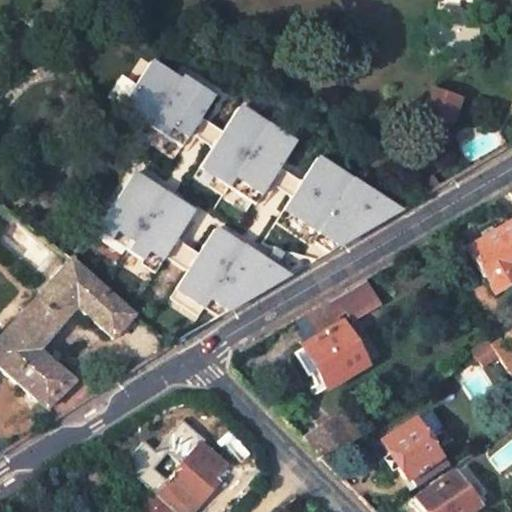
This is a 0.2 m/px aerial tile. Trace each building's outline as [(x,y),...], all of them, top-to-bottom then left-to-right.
[(118,109),(181,146),(210,97),(181,78),(177,83),(145,64),(118,109)] [(458,98),(430,89),(421,115),(449,124),(458,98)] [(188,175),(246,210),(292,142),(231,104),(188,175)] [(276,223),(327,254),(402,211),(319,156),(276,223)] [(92,232),(152,272),(190,212),(131,173),(92,232)] [(511,229),(509,224),(466,250),(492,293),(511,281),(511,229)] [(202,311),(214,318),(287,276),(211,230),(166,301),(195,321),(202,311)] [(132,316),(69,260),(0,332),(0,371),(44,409),(73,381),(37,351),(77,310),(112,340),(132,316)] [(302,349),(293,354),(307,377),(315,371),(325,388),(363,365),(339,325),(333,316),(344,309),(349,318),(375,303),(361,280),(292,320),(306,345),(301,348),(302,349)] [(486,341),(471,351),(477,360),(492,350),(491,347),(486,341)] [(499,342),(491,347),(492,350),(497,357),(505,352),(499,342)] [(492,350),(477,360),(482,368),(497,357),(492,350)] [(299,439),(323,462),(363,436),(347,412),(337,419),(335,415),(299,439)] [(118,462),(152,492),(161,481),(148,469),(161,454),(175,466),(196,442),(200,437),(176,417),(151,448),(140,438),(118,462)] [(412,421),(380,443),(381,446),(375,451),(391,476),(398,471),(404,481),(408,478),(413,486),(447,465),(434,444),(429,447),(412,421)] [(162,481),(152,492),(173,511),(188,511),(207,491),(200,485),(208,477),(221,462),(196,442),(175,467),(162,481)] [(86,464),(74,475),(90,491),(101,480),(86,464)] [(431,488),(414,500),(423,511),(468,511),(477,506),(452,474),(447,478),(445,474),(429,485),(431,488)] [(214,482),(208,477),(200,485),(207,491),(214,482)] [(173,511),(152,492),(134,511),(173,511)]
